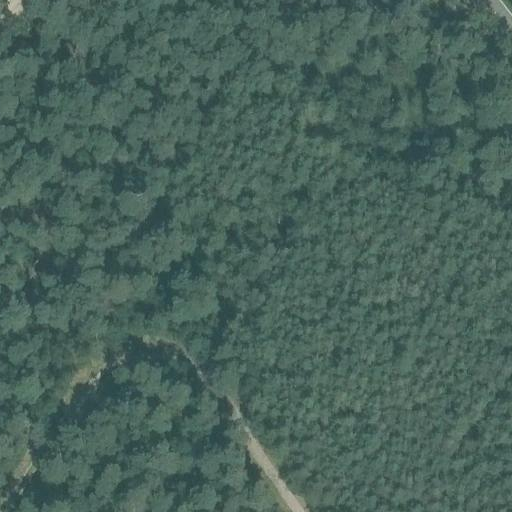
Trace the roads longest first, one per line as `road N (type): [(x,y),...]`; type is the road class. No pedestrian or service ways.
road 1 (track): [(192,363),(138,350),(105,372),(0,511)]
road 2 (track): [(306,511),(192,363)]
